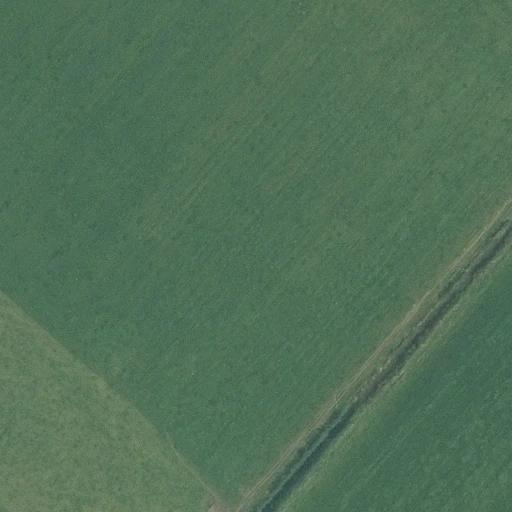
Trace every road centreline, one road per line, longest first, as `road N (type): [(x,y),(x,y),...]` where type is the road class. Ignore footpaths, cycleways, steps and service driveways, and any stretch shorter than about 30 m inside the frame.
road 1 (track): [(175,478),(279,445),(511,185)]
road 2 (track): [(0,323),(211,511)]
